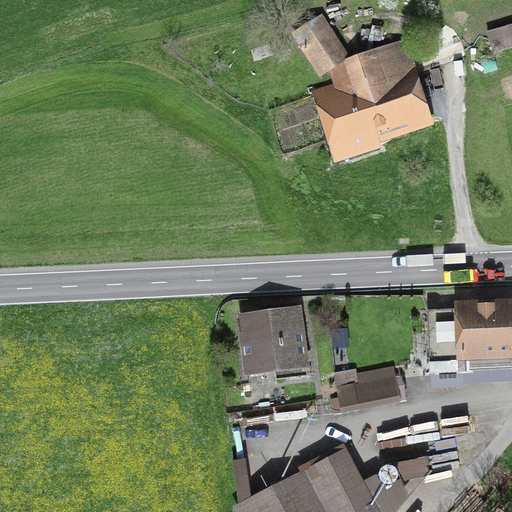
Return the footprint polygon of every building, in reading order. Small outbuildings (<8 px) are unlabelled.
[(324,31),(303,44),(321,73),(342,60),(324,31)] [(338,70),(342,84),(323,90),(334,126),(329,128),(335,145),(340,143),(344,157),(377,146),(372,133),(427,114),(427,116),(435,113),(432,102),(423,105),(408,59),(385,66),(382,56),(338,70)] [(427,310),(429,364),(511,362),(511,361),(510,307),(427,310)] [(273,365),(274,380),(304,377),(297,316),(276,318),(275,311),(266,312),(267,319),(247,322),(249,337),(241,337),(245,368),(273,365)] [(392,376),(355,384),(360,408),(398,400),(392,376)] [(356,511),(330,460),(240,506),(242,511),(356,511)]
